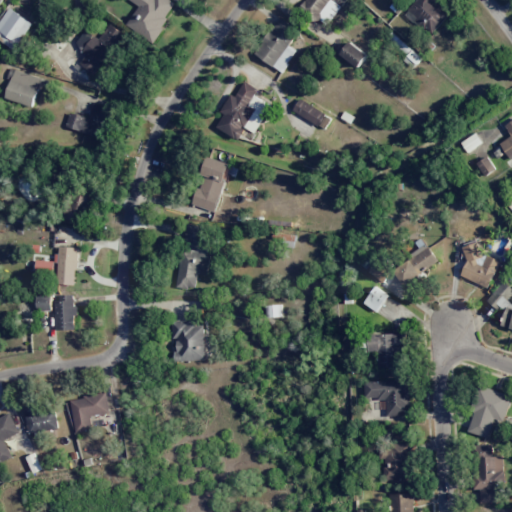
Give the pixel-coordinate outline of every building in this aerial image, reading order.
[(130,0),(139,5),(127,25),(153,42),(177,4),(171,0),(130,0)] [(329,0),(331,0),(342,7),(346,0),(308,0),(302,11),(317,20),(329,0)] [(415,0),(405,15),(432,35),(451,11),(436,0),(415,0)] [(0,31),(1,31),(0,32),(0,39),(14,50),(32,24),(9,7),(0,20),(0,31)] [(255,54),(283,72),(297,51),(289,46),(299,29),(279,17),(255,54)] [(80,63),(97,77),(127,37),(109,23),(98,38),(95,35),(81,52),(86,55),(80,63)] [(341,54),(359,67),(368,55),(350,42),(341,54)] [(42,79),(15,69),(4,98),(32,108),(42,79)] [(216,128),(240,140),(245,128),(256,133),(269,105),(259,101),(256,107),(251,105),(259,89),(243,81),(236,97),(230,94),(221,113),(223,114),(216,128)] [(325,130),(332,118),(300,98),(292,110),(325,130)] [(104,138),(112,108),(93,103),(89,118),(69,113),(66,128),(104,138)] [(500,143),(509,159),(511,157),(511,121),(505,125),(511,137),(500,143)] [(481,143),(476,133),(461,141),(466,151),(481,143)] [(230,163),(207,156),(192,205),(215,212),(230,163)] [(483,176),(495,170),(489,157),(477,162),(483,176)] [(177,286),(195,289),(198,274),(213,276),(216,254),(202,252),(206,226),(187,223),(177,286)] [(439,261),(428,245),(393,269),(404,284),(439,261)] [(470,245),(459,276),(490,287),(499,260),(478,253),(480,248),(470,245)] [(76,285),(79,248),(58,246),(56,284),(76,285)] [(36,275),(57,276),(57,262),(36,261),(36,275)] [(394,282),(385,274),(378,283),(388,290),(394,282)] [(511,296),(511,288),(503,281),(487,301),(500,311),(511,296)] [(364,303),(377,311),(388,295),(375,286),(364,303)] [(75,294),(55,295),(56,330),(76,329),(75,294)] [(282,316),(281,305),(266,305),(266,317),(282,316)] [(502,327),(511,329),(511,308),(506,307),(502,327)] [(206,360),(204,321),(172,322),(173,338),(176,338),(176,361),(206,360)] [(368,333),(368,351),(378,351),(378,367),(404,368),(404,334),(368,333)] [(377,397),(378,415),(411,414),(409,380),(364,381),(365,398),(377,397)] [(511,394),(480,387),(469,432),(489,437),(494,419),(504,422),(511,394)] [(93,430),(91,416),(110,413),(107,393),(71,398),(76,432),(93,430)] [(58,428),(53,401),(24,407),(29,433),(58,428)] [(20,432),(10,412),(0,417),(0,462),(13,456),(4,440),(20,432)] [(383,479),(411,480),(412,445),(379,444),(379,459),(384,459),(383,479)] [(481,503),(504,502),(502,456),(492,456),(492,444),(474,445),(475,489),(480,489),(481,503)] [(414,511),(414,493),(391,494),(391,511),(414,511)]
